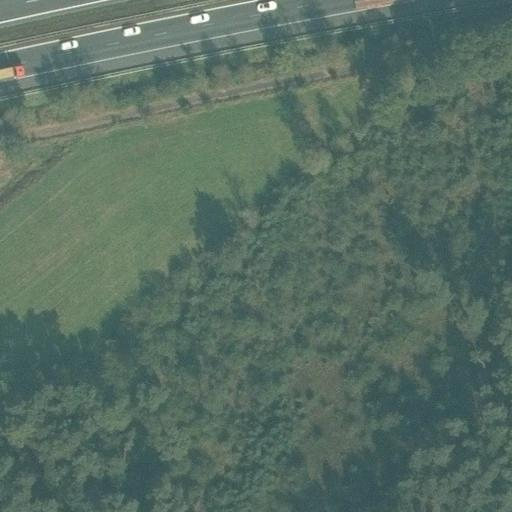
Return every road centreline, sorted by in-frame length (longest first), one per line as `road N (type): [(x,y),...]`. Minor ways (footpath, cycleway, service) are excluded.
road 1 (track): [(0,143),(511,41)]
road 2 (motorway): [(0,67),(337,0)]
